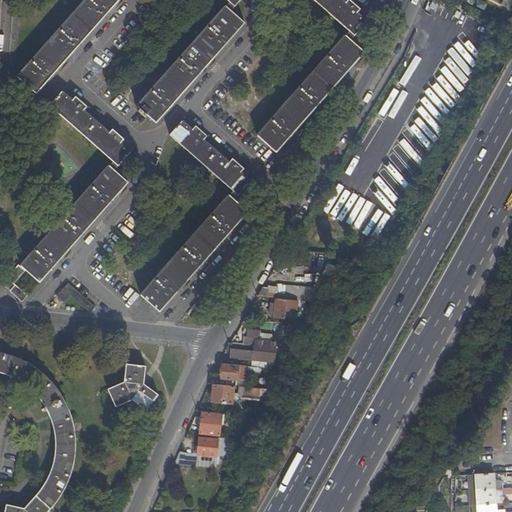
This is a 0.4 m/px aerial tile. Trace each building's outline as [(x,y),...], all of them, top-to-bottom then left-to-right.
[(86,0),(18,77),(36,93),(118,1),(118,0),(86,0)] [(226,0),(229,2),(137,106),(140,109),(138,111),(145,117),(147,115),(156,123),(243,23),(230,11),(239,0),(226,0)] [(151,9),(158,1),(156,0),(145,0),(144,2),(151,9)] [(298,88),(257,135),(276,152),(364,52),(351,40),(366,22),(356,13),(360,9),(348,0),(345,4),(340,0),(312,0),(349,31),(298,88)] [(274,32),(277,23),(267,20),(264,30),(274,32)] [(10,291),(22,302),(28,296),(14,283),(26,270),(40,282),(128,183),(114,170),(130,152),(120,144),(123,140),(112,130),(109,134),(83,111),(86,107),(75,97),(72,101),(62,92),(50,106),(113,162),(21,266),(19,264),(7,279),(13,284),(14,286),(10,291)] [(233,191),(141,295),(160,311),(236,225),(248,211),(234,199),(250,182),(240,173),(244,169),(233,160),(229,164),(203,141),(206,136),(195,127),(192,131),(182,122),(170,135),(233,191)] [(281,178),(287,170),(280,164),(273,171),(281,178)] [(158,189),(165,181),(157,174),(151,182),(158,189)] [(71,296),(90,312),(91,312),(95,307),(68,283),(56,296),(64,303),(71,296)] [(310,300),(317,287),(290,284),(268,286),(268,288),(267,295),(277,296),(298,299),(310,300)] [(267,295),(268,288),(264,286),(259,294),(267,295)] [(298,299),(277,296),(276,302),(273,302),(273,306),(271,307),(270,313),(275,314),(275,315),(285,316),(287,309),(297,310),(298,299)] [(191,309),(198,315),(205,308),(198,301),(191,309)] [(238,333),(237,342),(248,343),(253,343),(255,328),(241,327),(241,333),(238,333)] [(237,342),(234,341),(232,349),(231,357),(253,359),(254,349),(248,348),(248,343),(237,342)] [(274,361),(275,359),(276,351),(272,351),(254,349),(253,359),(274,361)] [(0,353),(0,373),(4,375),(9,376),(13,379),(20,382),(24,385),(29,389),(32,392),(34,394),(39,400),(44,407),(48,412),(50,417),(53,425),(54,430),(55,434),(56,442),(56,446),(56,454),(55,461),(54,467),(52,473),(49,480),(47,484),(43,490),(39,496),(35,500),(29,506),(25,510),(7,506),(5,511),(50,511),(52,510),(56,506),(63,495),(64,493),(65,491),(68,485),(71,476),(72,474),(73,470),(74,465),(75,456),(76,447),(76,443),(75,439),(75,434),(72,422),(70,414),(65,405),(62,398),(55,388),(51,383),(41,373),(34,368),(22,361),(18,359),(9,356),(2,354),(0,353)] [(263,380),(271,366),(252,364),(220,361),(218,369),(221,370),(221,376),(263,380)] [(117,408),(133,401),(148,411),(159,396),(144,386),(146,368),(127,366),(125,383),(109,390),(117,408)] [(233,385),(212,383),(211,400),(232,402),(233,385)] [(254,395),(259,387),(238,385),(237,393),(254,395)] [(199,432),(219,433),(221,422),(223,422),(224,413),(201,411),(199,432)] [(218,438),(199,436),(198,454),(217,455),(218,438)] [(495,481),(494,471),(467,473),(468,502),(471,502),(471,511),(511,511),(511,510),(503,511),(501,492),(511,490),(511,485),(505,486),(505,481),(495,481)] [(466,475),(454,475),(454,488),(466,488),(466,475)]
